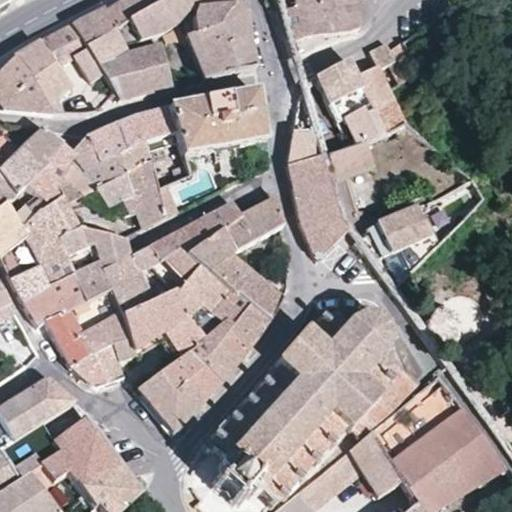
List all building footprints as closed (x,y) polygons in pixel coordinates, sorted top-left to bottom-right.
[(164,0),(143,15),(132,23),(129,24),(83,49),(95,70),(123,59),(118,51),(154,38),(195,13),(179,0),(164,0)] [(133,2),(132,0),(130,0),(124,3),(119,6),(120,8),(133,2)] [(120,8),(124,15),(129,24),(132,23),(143,15),(164,0),(132,0),(133,2),(120,8)] [(179,0),(195,13),(230,9),(220,0),(179,0)] [(281,0),(278,1),(291,45),(304,43),(344,37),(356,33),(358,31),(355,7),(355,4),(303,8),(301,0),(281,0)] [(282,47),(291,45),(278,1),(269,4),(282,47)] [(119,6),(72,31),(83,49),(129,24),(124,15),(120,8),(119,6)] [(230,9),(195,13),(192,39),(182,40),(201,85),(251,74),(241,18),(230,9)] [(59,73),(61,70),(59,66),(70,60),(87,85),(101,78),(95,70),(83,49),(72,31),(22,58),(14,64),(52,118),(63,117),(52,100),(69,88),(59,73)] [(287,62),(296,61),(291,45),(282,47),(287,62)] [(376,76),(386,96),(415,77),(399,45),(384,46),(392,67),(376,76)] [(384,46),(366,55),(374,71),(376,76),(392,67),(384,46)] [(112,98),(119,106),(170,90),(156,49),(123,59),(95,70),(101,78),(112,98)] [(0,98),(7,108),(6,115),(49,119),(52,118),(14,64),(0,73),(0,98)] [(346,64),(313,81),(328,115),(344,151),(359,144),(360,144),(379,136),(381,135),(370,113),(355,82),(346,64)] [(374,71),(355,82),(370,113),(381,135),(399,128),(388,100),(386,96),(376,76),(374,71)] [(180,155),(182,161),(212,157),(215,166),(217,166),(231,164),(234,163),(234,153),(261,149),(252,96),(182,111),(168,113),(175,138),(180,155)] [(307,100),(298,103),(302,117),(311,114),(307,100)] [(74,159),(95,191),(150,169),(150,165),(145,147),(175,138),(168,113),(130,124),(88,141),(74,159)] [(19,155),(15,150),(0,132),(0,181),(13,200),(26,189),(39,178),(19,155)] [(19,155),(39,178),(63,150),(42,134),(38,138),(19,155)] [(38,138),(29,136),(15,150),(19,155),(38,138)] [(304,137),(289,136),(283,170),(285,174),(317,161),(325,159),(320,143),(312,145),(311,143),(304,137)] [(388,148),(379,136),(360,144),(368,145),(388,148)] [(347,227),(357,216),(347,182),(348,179),(372,170),(359,144),(344,151),(325,159),(330,172),(322,175),(317,161),(285,174),(291,202),(294,215),(306,246),(312,264),(313,265),(342,238),(343,236),(336,217),(343,216),(347,227)] [(39,178),(26,189),(35,203),(15,220),(6,206),(0,211),(0,261),(12,252),(24,238),(21,230),(59,196),(53,186),(74,159),(63,150),(39,178)] [(156,192),(164,189),(188,180),(182,161),(180,155),(150,165),(150,169),(156,192)] [(59,196),(63,203),(75,199),(95,191),(74,159),(53,186),(59,196)] [(322,175),(330,172),(325,159),(317,161),(322,175)] [(142,234),(166,223),(156,192),(150,169),(95,191),(108,209),(122,203),(129,200),(135,215),(140,228),(142,234)] [(0,211),(6,206),(13,200),(0,181),(0,211)] [(166,223),(173,218),(164,189),(156,192),(166,223)] [(73,280),(65,262),(55,236),(75,227),(71,218),(70,215),(63,203),(59,196),(21,230),(24,238),(32,252),(41,270),(25,277),(12,283),(24,305),(73,280)] [(430,203),(395,218),(374,227),(356,240),(350,246),(353,249),(365,265),(372,261),(377,269),(380,272),(381,275),(375,279),(389,297),(392,295),(394,293),(405,282),(433,252),(428,239),(449,213),(442,197),(430,203)] [(75,199),(63,203),(70,215),(80,209),(75,199)] [(129,200),(122,203),(128,218),(135,215),(129,200)] [(231,254),(239,251),(264,237),(278,230),(276,223),(271,203),(236,221),(207,241),(182,258),(197,275),(214,286),(232,260),(226,256),(231,254)] [(228,208),(212,216),(195,226),(207,241),(236,221),(233,217),(228,208)] [(343,236),(347,227),(343,216),(336,217),(343,236)] [(182,258),(207,241),(195,226),(152,249),(163,263),(184,289),(197,275),(182,258)] [(80,262),(92,258),(95,264),(97,269),(101,276),(128,261),(122,244),(84,230),(75,227),(55,236),(65,262),(78,257),(80,262)] [(12,252),(17,261),(32,252),(24,238),(12,252)] [(152,249),(140,255),(151,270),(163,263),(152,249)] [(12,252),(0,261),(12,283),(25,277),(22,272),(17,261),(12,252)] [(140,255),(130,260),(140,276),(145,274),(151,270),(140,255)] [(85,275),(83,269),(80,262),(78,257),(65,262),(73,280),(85,275)] [(130,260),(128,261),(101,276),(108,295),(120,323),(168,300),(162,292),(152,296),(140,276),(130,260)] [(242,270),(232,260),(214,286),(267,325),(279,303),(242,270)] [(372,261),(365,265),(375,279),(381,275),(380,272),(377,269),(372,261)] [(73,280),(84,307),(108,295),(101,276),(97,269),(85,275),(73,280)] [(184,289),(178,295),(223,329),(233,324),(244,332),(254,342),(267,325),(214,286),(197,275),(184,289)] [(73,280),(24,305),(38,330),(44,327),(66,316),(84,307),(73,280)] [(0,322),(2,322),(11,318),(5,308),(0,295),(0,322)] [(66,316),(44,327),(71,372),(93,392),(118,383),(120,382),(113,365),(104,343),(119,335),(120,323),(108,295),(84,307),(86,313),(70,321),(66,316)] [(173,303),(202,345),(223,329),(178,295),(173,303)] [(133,359),(131,354),(155,340),(157,344),(169,362),(173,366),(187,355),(202,345),(173,303),(170,298),(168,300),(120,323),(119,335),(104,343),(113,365),(133,359)] [(439,337),(453,317),(433,304),(420,324),(439,337)] [(341,437),(345,434),(358,443),(372,431),(400,408),(416,388),(403,377),(395,370),(392,367),(390,367),(387,366),(386,364),(385,361),(386,358),(383,357),(388,351),(390,351),(391,344),(388,343),(385,336),(388,335),(386,330),(382,331),(380,330),(375,320),(374,319),(373,319),(372,321),(368,323),(364,322),(361,320),(360,318),(357,317),(356,320),(352,322),(345,324),(340,325),(335,322),(335,320),(334,318),(335,316),(332,316),(331,316),(330,318),(329,320),(328,321),(325,322),(321,322),(319,321),(317,322),(316,324),(316,325),(318,328),(307,338),(302,335),(299,338),(300,340),(289,352),(278,363),(273,368),(276,372),(264,386),(262,383),(258,387),(260,389),(249,402),(243,403),(239,408),(242,410),(231,422),(228,420),(207,443),(210,447),(204,453),(210,458),(214,456),(221,463),(219,473),(221,479),(217,484),(213,482),(210,485),(210,487),(211,490),(211,492),(217,498),(220,495),(228,503),(226,505),(232,511),(236,511),(242,506),(240,503),(245,501),(253,505),(258,500),(270,510),(279,503),(282,506),(285,503),(284,501),(284,499),(288,499),(294,494),(293,487),(295,486),(299,489),(302,487),(298,482),(304,477),(310,470),(312,473),(317,470),(314,465),(326,451),(329,454),(334,451),(332,446),(341,437)] [(223,329),(235,340),(244,332),(233,324),(223,329)] [(202,345),(187,355),(221,386),(248,350),(235,340),(223,329),(202,345)] [(254,342),(244,332),(235,340),(248,350),(254,342)] [(131,354),(133,359),(157,344),(155,340),(131,354)] [(132,396),(170,438),(221,386),(187,355),(173,366),(154,379),(132,396)] [(383,464),(397,483),(412,505),(418,511),(430,511),(449,502),(455,499),(505,471),(492,454),(475,432),(448,395),(435,378),(423,387),(425,389),(398,413),(366,439),(383,464)] [(0,412),(0,426),(12,445),(40,427),(74,406),(71,402),(46,382),(38,387),(15,402),(0,412)] [(0,493),(39,467),(51,483),(66,472),(72,481),(75,485),(116,460),(85,420),(73,430),(69,424),(48,438),(40,427),(12,445),(1,452),(0,452),(0,493)] [(378,497),(384,493),(397,483),(383,464),(366,439),(348,454),(358,468),(378,497)] [(296,495),(309,511),(358,468),(348,454),(314,480),(296,495)] [(94,511),(97,509),(99,511),(120,511),(141,493),(132,480),(128,476),(116,460),(75,485),(94,511)] [(51,483),(39,467),(0,493),(0,511),(60,511),(44,489),(52,484),(51,483)] [(397,483),(384,493),(397,511),(404,511),(412,505),(397,483)] [(511,496),(507,490),(500,494),(503,500),(511,496)] [(307,511),(309,511),(296,495),(286,503),(282,506),(275,511),(307,511)] [(458,511),(464,511),(467,511),(455,499),(449,502),(458,511)]
